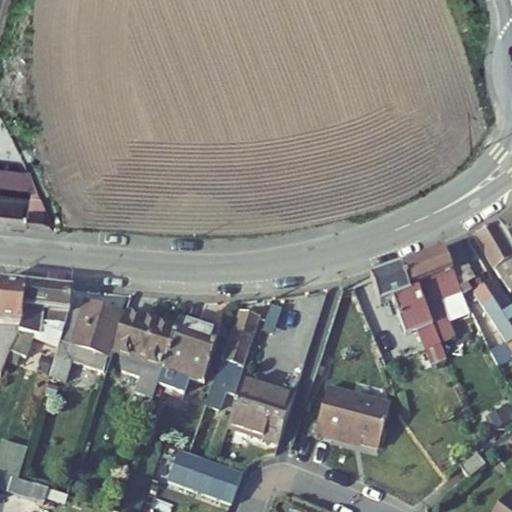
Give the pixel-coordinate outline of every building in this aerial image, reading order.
[(0,222),(55,229),(55,227),(32,175),(0,171),(0,222)] [(511,212),(498,223),(511,245),(511,212)] [(475,237),(511,296),(511,295),(511,245),(498,223),(475,237)] [(443,252),(459,289),(467,285),(473,282),(467,268),(470,267),(459,245),(443,252)] [(419,292),(441,345),(456,339),(441,302),(462,295),(461,294),(459,289),(443,252),(402,268),(412,295),(419,292)] [(428,353),(442,347),(441,345),(419,292),(412,295),(402,268),(371,279),(381,306),(394,302),(407,336),(418,332),(426,353),(428,353)] [(0,324),(22,327),(24,304),(26,286),(0,283),(0,324)] [(492,354),(501,373),(511,365),(511,313),(494,284),(474,295),(507,346),(492,354)] [(459,289),(461,294),(470,290),(467,285),(459,289)] [(26,286),(24,304),(45,307),(71,310),(73,291),(26,286)] [(86,303),(83,314),(73,346),(107,358),(121,314),(86,303)] [(22,327),(21,333),(35,335),(42,335),(45,307),(24,304),(22,327)] [(42,335),(35,335),(33,340),(58,350),(71,310),(45,307),(42,335)] [(73,346),(83,314),(71,310),(58,350),(49,378),(64,383),(71,362),(103,372),(107,358),(73,346)] [(239,314),(206,407),(219,411),(226,393),(234,396),(260,320),(239,314)] [(113,353),(122,356),(125,374),(142,380),(137,395),(153,401),(158,387),(164,371),(177,332),(125,316),(113,353)] [(21,333),(22,327),(0,324),(0,377),(0,378),(6,364),(10,355),(21,333)] [(204,384),(220,338),(179,324),(177,332),(164,371),(177,375),(171,391),(184,395),(189,379),(204,384)] [(33,340),(35,335),(21,333),(10,355),(21,359),(25,361),(33,340)] [(397,367),(385,338),(380,340),(391,369),(397,367)] [(442,347),(428,353),(432,363),(446,358),(442,347)] [(10,355),(6,364),(17,368),(21,359),(10,355)] [(511,375),(511,365),(501,373),(504,379),(511,375)] [(158,387),(171,391),(177,375),(164,371),(158,387)] [(280,446),(296,396),(279,391),(278,396),(243,384),(229,429),(280,446)] [(390,406),(328,389),(315,438),(332,442),(333,437),(362,445),(379,449),(390,406)] [(446,417),(437,421),(443,433),(452,428),(446,417)] [(333,437),(332,442),(361,450),(362,445),(333,437)] [(2,443),(0,450),(0,475),(17,482),(27,451),(2,443)] [(474,457),(456,470),(465,482),(482,469),(474,457)] [(231,506),(241,479),(182,458),(172,484),(231,506)] [(0,490),(28,501),(29,499),(33,487),(17,482),(0,475),(0,490)] [(48,491),(33,487),(29,499),(44,504),(48,491)] [(511,511),(511,494),(497,511),(511,511)]
